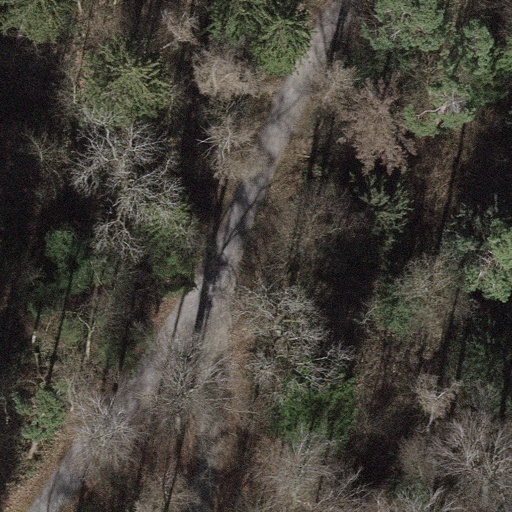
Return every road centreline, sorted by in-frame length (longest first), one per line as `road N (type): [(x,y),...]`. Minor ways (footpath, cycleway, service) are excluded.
road 1 (track): [(340,0),(315,36),(212,287),(37,511)]
road 2 (track): [(187,511),(212,287)]
